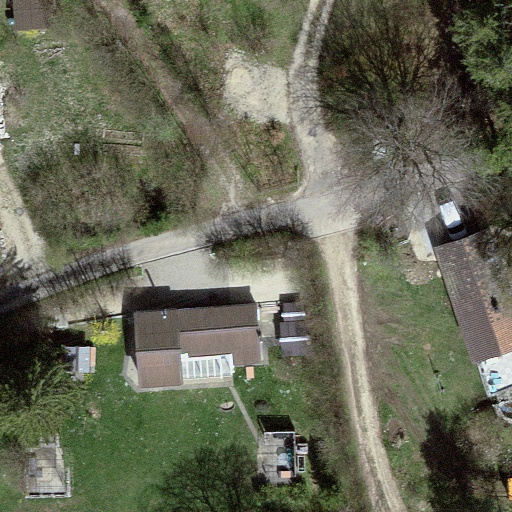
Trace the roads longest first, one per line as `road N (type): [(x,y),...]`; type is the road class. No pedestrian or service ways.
road 1 (unclassified): [(511,144),(382,218),(327,205),(85,268),(0,302)]
road 2 (track): [(95,0),(158,81),(234,226)]
